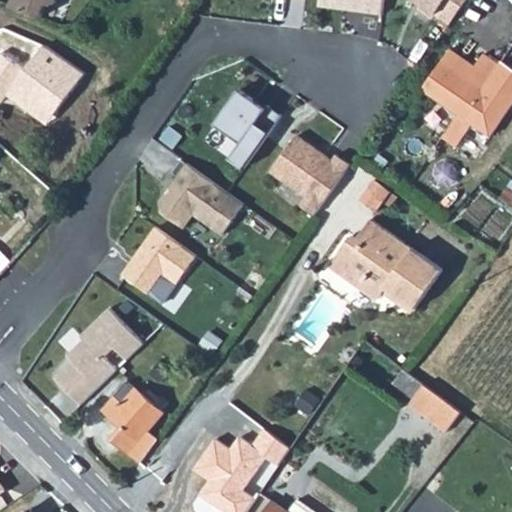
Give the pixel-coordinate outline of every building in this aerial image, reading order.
[(12,0),(10,7),(40,19),(46,4),(52,6),(56,0),(12,0)] [(382,0),(318,0),(318,3),(381,12),(382,0)] [(468,0),(418,0),(422,2),(419,6),(447,29),(468,0)] [(481,54),(472,65),(449,49),(420,89),(438,101),(422,125),(438,136),(454,112),(488,136),(511,102),(511,68),(501,61),(498,65),(481,54)] [(0,53),(0,101),(1,102),(25,71),(0,53)] [(265,105),(238,86),(214,121),(241,140),(230,155),(243,165),(281,112),(267,103),(265,105)] [(332,158),(296,133),(270,170),(305,194),(299,202),(314,213),(350,162),(336,152),(332,158)] [(182,158),(172,171),(177,175),(160,200),(161,210),(184,226),(194,213),(222,233),(244,202),(182,158)] [(359,199),(375,211),(390,191),(374,179),(359,199)] [(350,235),(330,264),(377,297),(384,288),(414,308),(442,269),(370,218),(355,238),(350,235)] [(196,254),(155,225),(122,273),(148,291),(162,271),(177,282),(196,254)] [(0,271),(9,263),(0,253),(0,271)] [(56,376),(81,405),(142,346),(111,309),(82,341),(84,342),(68,356),(73,362),(56,376)] [(445,400),(402,368),(392,382),(412,398),(408,403),(431,421),(445,400)] [(125,381),(101,409),(138,439),(161,414),(125,381)] [(445,400),(431,421),(446,432),(461,412),(445,400)] [(314,511),(295,499),(286,511),(272,502),(264,511),(314,511)]
